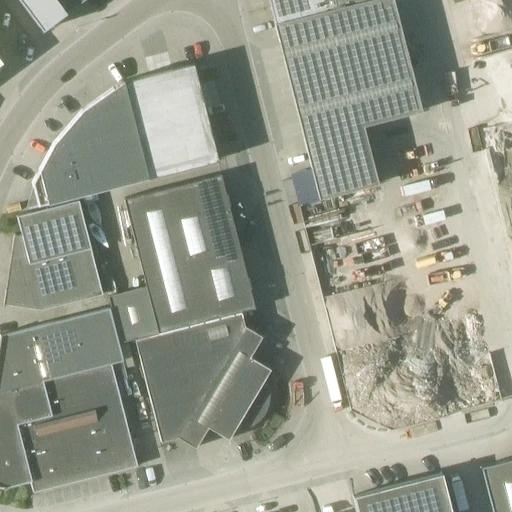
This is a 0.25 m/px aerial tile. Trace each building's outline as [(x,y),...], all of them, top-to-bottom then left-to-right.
[(18,0),(42,31),(83,0),(18,0)] [(266,0),(318,199),(376,184),(362,126),(420,111),(391,0),(266,0)] [(8,21),(0,26),(0,30),(11,48),(21,42),(8,21)] [(36,206),(146,178),(217,160),(192,64),(123,80),(81,110),(50,141),(31,182),(36,206)] [(219,175),(122,199),(145,290),(110,299),(121,343),(237,313),(254,308),(249,289),(247,277),(246,277),(227,205),(228,205),(226,194),(224,194),(219,175)] [(89,248),(77,200),(15,216),(20,234),(14,236),(14,234),(13,234),(2,306),(4,306),(5,304),(41,310),(101,294),(89,248)] [(119,398),(110,363),(122,360),(108,307),(0,333),(0,487),(1,488),(2,487),(5,487),(29,481),(32,493),(136,466),(119,398)] [(242,332),(237,313),(131,341),(159,448),(176,443),(193,454),(206,433),(226,444),(236,429),(241,432),(247,430),(253,426),(259,422),(264,415),(267,407),(268,395),(267,387),(263,384),(268,376),(248,362),(260,342),(242,332)] [(122,360),(110,363),(119,398),(131,395),(122,360)] [(511,511),(511,458),(480,467),(491,511),(511,511)] [(450,511),(440,473),(352,496),(356,511),(450,511)]
